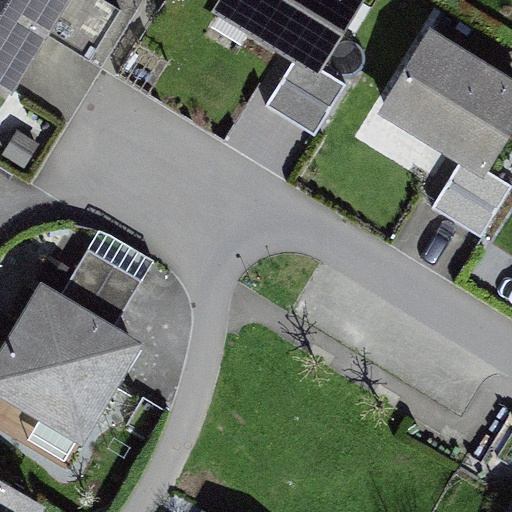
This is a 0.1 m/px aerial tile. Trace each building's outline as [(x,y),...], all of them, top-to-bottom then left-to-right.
[(0,0),(0,79),(14,88),(48,34),(92,60),(124,5),(116,0),(0,0)] [(363,0),(216,0),(213,5),(295,55),(266,104),(317,135),(349,82),(323,67),(363,0)] [(511,130),(511,71),(430,22),(379,106),(462,155),(432,204),(483,235),(511,188),(511,180),(490,167),(511,130)] [(66,288),(41,274),(0,342),(0,391),(83,441),(146,336),(119,320),(143,279),(90,248),(66,288)] [(38,511),(45,500),(0,473),(0,511),(38,511)]
